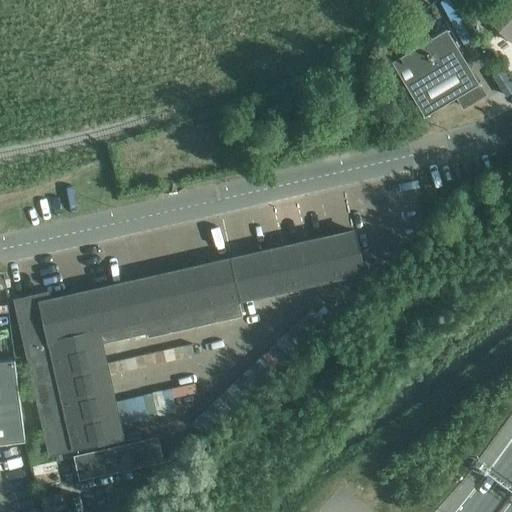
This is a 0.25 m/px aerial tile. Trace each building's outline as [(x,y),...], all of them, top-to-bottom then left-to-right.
[(511,0),(499,0),(484,16),(511,41),(511,0)] [(426,115),(457,96),(476,85),(478,84),(479,83),(448,32),(446,28),(391,61),(423,114),(424,116),(426,115)] [(480,86),(478,84),(476,85),(457,96),(464,107),(484,94),(480,86)] [(341,234),(329,236),(338,277),(363,271),(354,231),(341,234)] [(317,239),(304,242),(313,283),(338,277),(329,236),(317,239)] [(292,245),(279,248),(288,288),(313,283),(304,242),(292,245)] [(266,251),(254,254),(263,294),(288,288),(279,248),(266,251)] [(233,258),(229,259),(238,300),(263,294),(254,254),(242,256),(233,258)] [(217,262),(205,265),(218,321),(242,315),(238,300),(229,259),(217,262)] [(193,268),(182,270),(195,326),(218,321),(205,265),(193,268)] [(170,273),(158,276),(171,332),(195,326),(182,270),(170,273)] [(146,278),(134,281),(146,333),(147,337),(171,332),(158,276),(146,278)] [(123,284),(111,286),(123,338),(146,333),(134,281),(123,284)] [(28,356),(29,360),(100,344),(123,338),(111,286),(91,291),(88,292),(76,294),(64,297),(49,301),(47,293),(16,301),(28,356)] [(122,437),(100,344),(29,360),(51,453),(122,437)] [(0,442),(25,439),(14,358),(0,359),(0,442)] [(162,460),(157,437),(75,455),(80,478),(162,460)]
